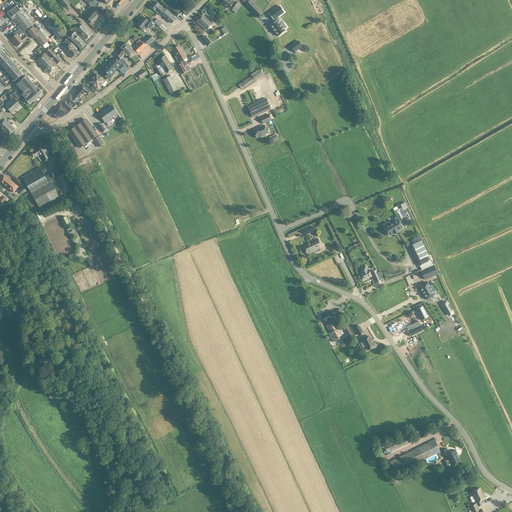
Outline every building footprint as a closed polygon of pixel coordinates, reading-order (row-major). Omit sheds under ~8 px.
[(66,0),(58,0),(60,2),(66,8),(70,4),(66,0)] [(229,9),(233,3),(228,0),(224,0),(222,3),(229,9)] [(250,1),(246,5),(258,18),(262,13),(250,1)] [(162,15),(171,23),(176,18),(166,9),(165,10),(156,2),(151,8),(161,16),(162,15)] [(236,13),(242,5),(238,2),(232,10),(236,13)] [(11,18),(20,11),(16,6),(7,13),(11,18)] [(284,29),(287,28),(284,24),(282,26),(278,20),(277,20),(276,18),(284,12),(280,6),(269,14),(273,20),(274,20),(275,22),(270,25),(278,37),(286,31),(284,29)] [(100,14),(93,7),(85,16),(93,23),(100,14)] [(216,14),(212,7),(208,10),(212,17),(216,14)] [(21,12),(20,11),(11,18),(14,21),(16,20),(25,31),(34,24),(23,10),(21,12)] [(197,22),(206,31),(213,23),(203,15),(197,22)] [(151,28),(155,24),(151,20),(149,22),(143,17),(136,24),(143,30),(147,25),(151,28)] [(44,23),(58,38),(62,34),(48,19),(44,23)] [(154,23),(164,32),(167,29),(162,24),(163,24),(158,19),(154,23)] [(92,33),(82,24),(76,30),(86,40),(92,33)] [(35,29),(33,27),(28,31),(34,39),(36,38),(37,40),(42,46),(49,41),(44,35),(40,30),(39,31),(36,28),(35,29)] [(16,35),(11,39),(18,47),(28,39),(25,36),(21,39),(19,36),(21,34),(19,32),(18,33),(17,31),(14,33),(16,35)] [(74,36),(76,34),(73,31),(67,36),(70,39),(71,39),(80,49),(86,44),(79,37),(76,39),(74,36)] [(144,40),(148,44),(153,40),(149,36),(144,40)] [(211,43),(209,40),(205,36),(201,39),(208,46),(211,43)] [(126,43),(123,46),(126,48),(125,49),(130,54),(129,54),(131,56),(130,56),(131,57),(137,52),(138,54),(146,47),(146,46),(142,42),(140,40),(136,43),(138,45),(134,48),(133,48),(132,48),(130,46),(126,43)] [(70,43),(69,41),(62,47),(72,58),(79,52),(70,43)] [(299,41),(291,46),(295,51),(302,46),(299,41)] [(130,54),(125,49),(126,48),(123,46),(122,46),(120,48),(121,48),(120,49),(122,51),(117,56),(120,60),(125,65),(125,66),(127,68),(131,65),(123,57),(125,54),(130,59),(131,57),(130,56),(131,56),(129,54),(130,54)] [(179,46),(173,50),(177,56),(176,57),(177,60),(179,59),(180,62),(181,64),(182,64),(183,66),(186,65),(183,60),(186,58),(185,55),(185,54),(184,53),(183,53),(182,51),(182,50),(181,48),(180,48),(179,46)] [(49,49),(36,61),(45,70),(44,71),(47,74),(48,73),(49,74),(58,65),(57,65),(61,61),(49,49)] [(6,55),(0,59),(0,63),(1,65),(9,59),(6,55)] [(111,56),(103,67),(105,69),(103,71),(106,73),(104,75),(107,79),(113,72),(114,72),(118,68),(120,70),(122,68),(125,66),(119,60),(119,61),(119,62),(114,58),(111,56)] [(171,63),(170,64),(165,56),(158,60),(164,70),(166,73),(173,69),(172,67),(173,67),(171,63)] [(9,59),(1,65),(5,69),(12,63),(9,59)] [(12,63),(5,69),(8,73),(16,66),(12,63)] [(181,64),(177,66),(182,74),(187,72),(183,66),(182,64),(181,64)] [(16,66),(8,73),(12,77),(19,70),(16,66)] [(19,70),(12,77),(15,81),(23,74),(19,70)] [(138,75),(141,79),(147,74),(145,70),(138,75)] [(98,89),(105,81),(101,79),(101,78),(100,78),(97,75),(96,75),(95,75),(94,77),(94,78),(90,82),(98,89)] [(170,76),(164,80),(170,93),(177,90),(170,76)] [(242,89),(255,80),(252,76),(239,85),(242,89)] [(20,89),(17,92),(19,94),(22,91),(24,93),(22,95),(26,99),(26,100),(30,104),(33,102),(34,103),(37,100),(36,99),(38,97),(39,98),(42,96),(41,95),(42,93),(38,89),(34,85),(33,85),(31,83),(32,82),(30,80),(30,79),(28,77),(27,77),(17,85),(20,88),(20,89)] [(78,92),(76,95),(80,97),(85,91),(89,94),(91,91),(84,85),(80,90),(80,89),(78,91),(78,92)] [(137,86),(132,90),(133,90),(140,100),(144,97),(147,101),(153,97),(145,86),(141,89),(139,87),(138,87),(137,86)] [(130,96),(126,99),(133,108),(141,102),(142,102),(140,100),(133,90),(128,94),(130,96)] [(9,103),(6,106),(12,114),(21,106),(16,100),(18,98),(17,98),(16,96),(14,95),(13,93),(10,96),(12,98),(10,100),(12,101),(9,103)] [(76,95),(74,97),(71,95),(62,105),(62,104),(53,115),(59,119),(60,118),(61,118),(68,114),(77,103),(79,104),(82,100),(80,97),(76,95)] [(247,107),(252,117),(253,118),(271,109),(266,98),(247,107)] [(279,106),(276,107),(278,113),(286,110),(284,99),(278,101),(279,106)] [(118,117),(116,114),(117,114),(112,106),(99,114),(105,122),(113,117),(114,119),(118,117)] [(261,118),(263,124),(271,120),(269,115),(261,118)] [(15,129),(5,119),(0,124),(0,128),(8,137),(15,129)] [(80,148),(98,136),(88,121),(70,133),(80,148)] [(106,130),(101,123),(97,126),(102,133),(106,130)] [(257,138),(267,133),(264,126),(253,130),(257,138)] [(94,140),(99,148),(104,144),(99,137),(94,140)] [(45,145),(43,146),(42,146),(40,147),(41,147),(32,152),(34,158),(38,156),(40,159),(39,159),(41,162),(42,161),(43,163),(52,158),(48,152),(49,151),(47,147),(46,148),(45,145)] [(90,160),(93,173),(100,171),(98,162),(95,162),(95,159),(90,160)] [(59,161),(53,165),(58,174),(64,170),(59,161)] [(22,177),(30,192),(48,182),(40,167),(22,177)] [(0,181),(13,192),(18,187),(3,175),(0,179),(0,181)] [(57,187),(53,179),(49,181),(48,182),(30,192),(41,210),(61,199),(55,188),(57,187)] [(70,181),(63,185),(65,189),(73,186),(70,181)] [(75,193),(69,195),(72,202),(78,200),(75,193)] [(66,216),(61,219),(65,228),(71,225),(66,216)] [(397,231),(402,228),(399,222),(400,221),(397,217),(395,218),(396,221),(390,225),(388,223),(384,225),(385,228),(389,236),(394,233),(395,234),(398,232),(397,231)] [(314,231),(312,227),(303,231),(305,235),(314,231)] [(317,239),(313,241),(303,246),(307,254),(321,247),(317,239)] [(430,261),(420,242),(409,247),(418,266),(430,261)] [(340,262),(346,259),(343,253),(337,256),(340,262)] [(372,276),(369,270),(368,270),(366,266),(360,269),(362,273),(361,274),(364,280),(372,276)] [(437,274),(434,266),(421,271),(425,280),(437,274)] [(374,277),(377,283),(381,281),(380,280),(384,279),(381,273),(378,274),(376,271),(373,272),(374,275),(375,274),(375,276),(374,277)] [(419,287),(427,299),(435,294),(432,290),(435,289),(432,285),(430,286),(428,282),(419,287)] [(448,304),(446,302),(442,304),(443,307),(447,314),(450,316),(453,314),(452,310),(448,304)] [(423,307),(416,310),(422,321),(428,317),(423,307)] [(337,311),(340,318),(345,316),(341,309),(337,311)] [(414,322),(412,318),(410,319),(409,317),(403,320),(406,326),(414,322)] [(402,320),(391,325),(395,333),(406,327),(402,320)] [(419,321),(406,328),(407,331),(420,325),(419,321)] [(342,337),(339,331),(334,322),(326,326),(330,333),(329,334),(333,342),(342,337)] [(348,337),(353,335),(348,326),(344,328),(348,337)] [(364,333),(360,326),(355,328),(359,335),(364,333)] [(422,331),(420,326),(408,332),(410,336),(422,331)] [(368,350),(375,346),(370,336),(363,340),(368,350)] [(59,396),(60,394),(52,391),(51,394),(50,394),(49,398),(58,400),(60,396),(59,396)] [(391,452),(410,443),(409,442),(413,441),(410,433),(387,444),(383,446),(387,453),(391,451),(391,452)] [(449,454),(446,448),(440,451),(434,440),(390,461),(396,473),(438,453),(439,454),(442,453),(443,457),(447,455),(452,466),(461,461),(459,457),(458,458),(457,456),(458,456),(455,451),(449,454)] [(485,499),(480,488),(472,492),(478,503),(485,499)] [(479,510),(476,503),(470,506),(472,511),(482,511),(481,509),(479,510)]
